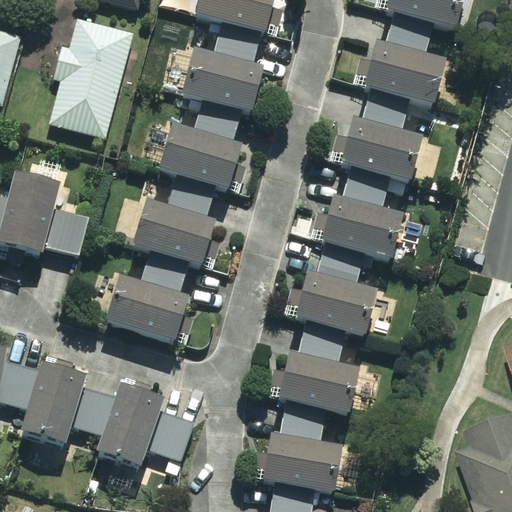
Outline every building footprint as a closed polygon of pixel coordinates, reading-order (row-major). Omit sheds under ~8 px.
[(105,0),(140,9),(141,0),(105,0)] [(190,93),(199,95),(190,126),(178,123),(165,170),(177,173),(168,204),(156,201),(144,244),(156,248),(146,282),(128,277),(114,324),(184,344),(196,301),(207,264),(216,267),(228,223),(219,221),(228,188),(242,192),(255,145),(242,142),(252,106),(264,109),(276,68),(263,64),(273,31),(280,33),(289,0),(210,0),(206,15),(221,19),(211,54),(202,51),(190,93)] [(250,496),(268,500),(265,511),(310,511),(312,506),(320,508),(330,462),(315,458),(321,433),(323,425),(337,429),(347,384),(333,381),(340,349),(355,352),(366,308),(352,305),(357,281),(359,272),(380,277),(391,230),(375,227),(382,193),(403,197),(413,152),(398,149),(406,116),(425,120),(435,76),(421,73),(429,38),(446,42),(455,0),(376,0),(370,25),(385,28),(377,60),(363,57),(353,101),(362,103),(354,137),(340,134),(330,179),(338,181),(331,215),(320,212),(310,258),(315,260),(314,265),(308,292),(295,289),(285,333),(298,336),(290,371),(276,368),(266,413),(280,416),(278,426),(272,452),(261,450),(250,496)] [(138,35),(81,19),(53,124),(110,140),(138,35)] [(0,30),(0,102),(6,104),(24,37),(0,30)] [(24,173),(16,203),(0,199),(0,238),(6,240),(6,242),(51,253),(53,250),(89,257),(96,219),(62,212),(69,185),(24,173)] [(511,511),(511,340),(511,341),(511,351),(501,355),(511,387),(511,423),(460,441),(465,456),(451,462),(470,511),(511,511)] [(75,444),(79,430),(110,439),(105,453),(151,468),(156,452),(188,461),(199,424),(169,416),(174,399),(129,384),(123,402),(91,393),(95,377),(50,364),(47,375),(13,366),(16,351),(0,347),(0,419),(4,420),(6,408),(34,416),(30,430),(75,444)]
